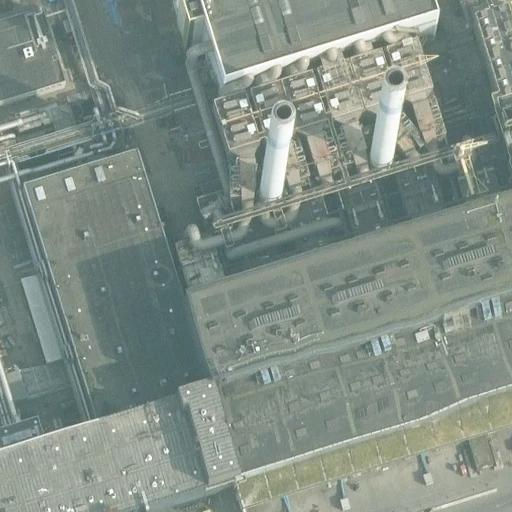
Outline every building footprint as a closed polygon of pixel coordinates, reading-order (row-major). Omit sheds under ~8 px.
[(196,0),(197,4),(188,7),(220,109),(433,42),(419,0),(196,0)] [(0,105),(66,85),(44,7),(0,20),(0,105)] [(147,16),(124,23),(151,111),(174,104),(147,16)] [(421,57),(211,122),(231,185),(440,121),(421,57)] [(511,87),(496,88),(498,126),(511,125),(511,124),(511,123),(511,87)] [(511,222),(184,323),(135,163),(21,198),(95,441),(0,470),(0,511),(170,511),(460,423),(483,416),(485,415),(511,501),(511,222)] [(511,511),(483,416),(460,423),(487,511),(511,511)]
